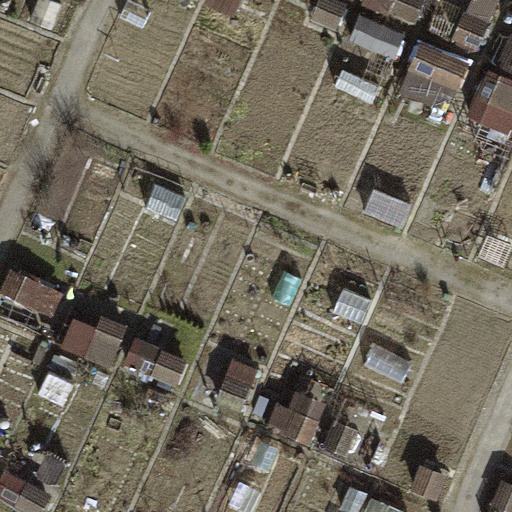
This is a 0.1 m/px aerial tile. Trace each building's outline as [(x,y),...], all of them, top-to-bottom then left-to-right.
[(340,9),(320,0),(309,26),(329,35),(340,9)] [(424,1),(421,0),(364,0),(361,6),(412,28),(424,1)] [(59,9),(40,1),(31,22),(51,30),(59,9)] [(404,37),(358,17),(347,42),(393,62),(404,37)] [(486,32),(459,19),(449,42),(476,54),(486,32)] [(511,43),(503,39),(491,65),(511,74),(511,43)] [(471,68),(419,45),(405,76),(457,99),(471,68)] [(511,131),(511,94),(482,81),(463,124),(507,144),(511,131)] [(509,157),(471,139),(461,162),(499,179),(509,157)] [(356,161),(331,150),(318,180),(343,191),(356,161)] [(94,167),(69,156),(62,171),(87,182),(94,167)] [(183,204),(153,190),(143,213),(173,227),(183,204)] [(57,297),(5,274),(0,285),(0,299),(46,320),(57,297)] [(366,307),(339,295),(332,311),(359,323),(366,307)] [(112,370),(129,331),(103,320),(86,358),(112,370)] [(176,393),(187,368),(159,355),(148,380),(176,393)] [(236,416),(254,374),(230,363),(211,405),(236,416)] [(473,392),(432,374),(424,394),(464,411),(473,392)] [(263,428),(304,446),(323,402),(297,390),(287,413),(273,406),(263,428)] [(371,445),(330,427),(320,449),(361,467),(371,445)] [(306,466),(256,444),(250,456),(300,479),(306,466)] [(511,511),(511,489),(498,483),(487,509),(493,511),(511,511)] [(363,511),(371,494),(351,485),(338,511),(363,511)] [(43,511),(51,501),(26,486),(9,511),(43,511)]
